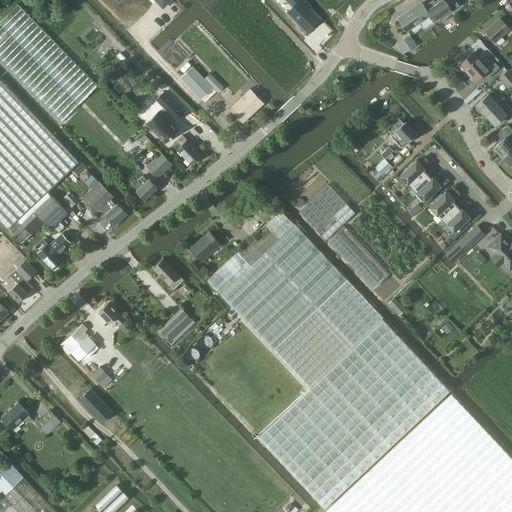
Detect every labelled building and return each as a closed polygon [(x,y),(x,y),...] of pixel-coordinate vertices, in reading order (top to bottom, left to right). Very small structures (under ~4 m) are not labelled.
[(305,0),(285,0),(291,7),(287,11),(307,32),(320,19),(309,8),(312,6),(305,0)] [(445,0),(438,0),(426,9),(430,15),(434,21),(452,9),(445,0)] [(18,4),(0,21),(0,61),(60,123),(98,85),(18,4)] [(407,31),(430,15),(426,9),(424,5),(412,13),(410,10),(399,18),(407,31)] [(495,41),(510,28),(500,18),(486,31),(495,41)] [(410,35),(398,43),(404,53),(417,45),(410,35)] [(489,67),(474,51),(460,64),(467,72),(469,71),(471,73),(470,74),(476,80),(484,73),(488,78),(499,67),(495,62),(489,67)] [(193,66),(181,77),(202,98),(214,87),(193,66)] [(509,88),(511,84),(511,72),(508,69),(499,78),(509,88)] [(22,242),(31,234),(45,220),(52,227),(68,213),(47,191),(78,162),(0,78),(0,218),(13,233),(22,242)] [(243,123),(264,104),(250,89),(230,108),(243,123)] [(159,111),(147,123),(166,142),(178,130),(170,122),(175,117),(177,120),(185,112),(164,91),(156,99),(165,107),(161,112),(159,111)] [(476,106),(476,108),(479,111),(480,111),(481,110),(486,115),(498,103),(499,103),(503,99),(498,93),(493,97),(489,93),(476,104),(477,105),(476,106)] [(508,113),(499,103),(498,103),(486,115),(495,125),(508,113)] [(397,130),(391,136),(401,146),(407,141),(408,141),(417,133),(405,121),(404,123),(400,119),(394,125),(398,129),(396,130),(397,130)] [(504,128),(493,138),(498,143),(494,147),(502,156),(511,147),(511,140),(511,142),(507,138),(506,137),(510,134),(511,131),(511,128),(508,124),(504,128)] [(181,144),(176,149),(192,164),(202,154),(187,138),(187,139),(181,144)] [(389,146),(381,155),(384,158),(385,159),(393,150),(389,146)] [(511,147),(502,156),(511,165),(511,164),(511,147)] [(158,178),(172,164),(160,152),(146,166),(158,178)] [(384,158),(375,167),(382,175),(392,166),(385,159),(384,158)] [(82,159),(74,169),(79,173),(87,164),(82,159)] [(413,187),(428,173),(423,169),(424,168),(417,160),(401,175),(413,187)] [(432,178),(429,175),(428,173),(413,187),(425,200),(441,185),(433,177),(432,178)] [(147,180),(143,176),(132,185),(137,189),(136,190),(145,199),(157,187),(148,178),(147,180)] [(116,204),(111,199),(114,196),(99,181),(82,197),(97,213),(101,209),(105,214),(104,214),(114,225),(128,213),(118,202),(116,204)] [(329,184),(300,212),(327,240),(356,212),(329,184)] [(442,219),(457,205),(453,200),(454,199),(446,191),(430,206),(442,219)] [(461,209),(458,206),(457,205),(442,219),(454,231),(470,216),(462,208),(461,209)] [(418,212),(413,207),(409,210),(414,215),(418,212)] [(238,250),(207,279),(310,389),(259,437),(325,507),(450,390),(382,318),(383,317),(294,224),(280,210),(266,224),(238,250)] [(445,254),(454,263),(485,233),(477,224),(445,254)] [(344,226),(328,241),(374,289),(390,274),(344,226)] [(492,240),(500,233),(494,226),(485,234),(492,240)] [(221,245),(209,232),(203,237),(204,238),(199,243),(198,242),(192,248),(198,254),(197,254),(202,260),(221,245)] [(71,243),(63,234),(50,244),(48,243),(43,238),(34,246),(39,251),(38,252),(54,269),(64,260),(58,254),(71,243)] [(511,244),(511,245),(503,236),(491,248),(498,256),(494,260),(500,267),(504,262),(511,271),(511,270),(511,244)] [(174,289),(183,279),(179,275),(180,275),(164,259),(154,268),(169,285),(174,289)] [(11,279),(7,283),(12,288),(9,291),(20,302),(29,293),(26,291),(31,286),(39,279),(35,274),(34,274),(25,265),(22,268),(20,270),(17,272),(14,275),(13,277),(11,279)] [(400,313),(406,308),(396,296),(389,301),(400,313)] [(0,319),(7,312),(9,311),(0,301),(0,319)] [(124,319),(118,312),(108,303),(99,312),(110,323),(115,319),(120,323),(124,319)] [(172,345),(196,322),(182,307),(158,329),(172,345)] [(82,323),(60,345),(68,353),(70,352),(72,355),(78,349),(76,348),(89,335),(88,334),(85,331),(88,328),(82,323)] [(102,422),(113,412),(91,388),(80,399),(102,422)] [(511,511),(511,460),(451,394),(322,511),(511,511)] [(27,422),(32,418),(29,415),(30,414),(18,402),(1,418),(12,430),(24,419),(27,422)] [(37,423),(47,434),(61,422),(50,410),(37,423)] [(98,443),(103,438),(89,423),(84,428),(98,443)] [(26,463),(33,460),(29,452),(22,455),(26,463)] [(0,511),(57,511),(8,460),(0,468),(0,490),(4,494),(0,498),(0,511)] [(119,483),(97,503),(105,511),(114,511),(131,496),(119,483)]
